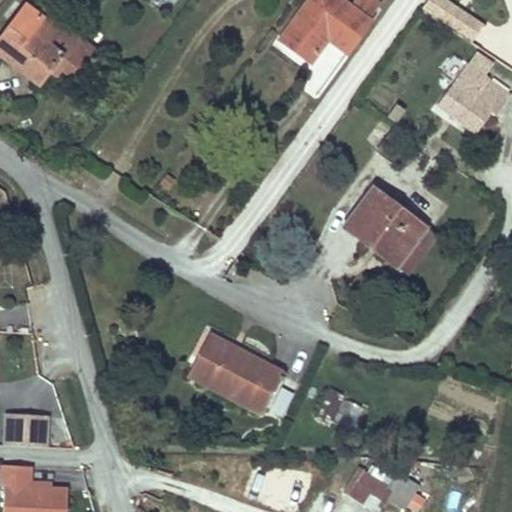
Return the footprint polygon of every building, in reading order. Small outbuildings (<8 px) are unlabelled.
[(338,0),(307,0),(279,40),(309,62),(327,39),(347,53),(369,22),(365,19),(343,3),(338,0)] [(345,0),(343,3),(365,19),(375,6),(366,0),(345,0)] [(428,0),(421,11),(471,45),(484,26),(445,0),(428,0)] [(9,27),(0,39),(0,54),(9,61),(44,13),(46,10),(34,1),(12,30),(9,27)] [(44,13),(9,61),(39,84),(49,70),(56,61),(64,67),(72,73),(94,46),(46,10),(44,13)] [(328,48),(302,87),(314,96),(341,57),(328,48)] [(49,70),(57,76),(64,67),(56,61),(49,70)] [(471,97),(453,85),(438,106),(474,133),(490,111),(495,114),(507,96),(484,80),(471,97)] [(395,125),(375,153),(390,164),(411,136),(395,125)] [(424,227),(370,186),(340,226),(367,247),(373,240),(399,259),(422,229),(424,227)] [(399,259),(373,240),(367,247),(406,275),(435,239),(422,229),(399,259)] [(282,374),(207,335),(186,375),(261,413),(282,374)] [(357,431),(365,404),(324,392),(316,418),(357,431)] [(46,451),(48,421),(8,418),(6,448),(46,451)] [(398,511),(405,511),(418,491),(363,460),(342,498),(367,511),(379,511),(384,504),(398,511)] [(66,511),(68,490),(31,488),(32,468),(2,466),(1,487),(5,487),(3,511),(66,511)]
